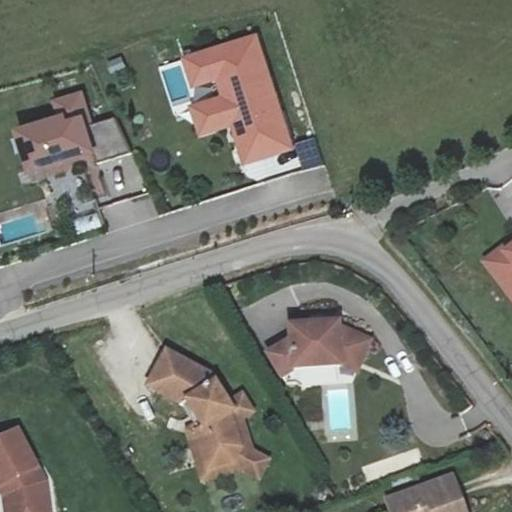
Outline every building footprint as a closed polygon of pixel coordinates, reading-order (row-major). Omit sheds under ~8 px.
[(256,38),(190,59),(199,86),(219,80),(225,99),(207,104),(214,123),(230,118),(233,127),(245,165),(291,150),(256,38)] [(190,59),(185,60),(194,88),(199,86),(190,59)] [(25,151),(32,174),(94,153),(98,166),(132,154),(115,119),(91,127),(81,96),(55,104),(61,121),(43,126),(48,143),(25,151)] [(207,104),(192,109),(201,137),(233,127),(230,118),(214,123),(207,104)] [(19,134),(25,151),(48,143),(43,126),(19,134)] [(52,202),(0,210),(0,243),(58,234),(52,202)] [(511,248),(485,269),(511,304),(511,248)] [(281,385),(294,378),(342,375),(341,359),(362,368),(371,350),(344,339),(340,339),(340,333),(291,336),(292,349),(268,362),(281,385)] [(164,354),(145,388),(178,407),(189,413),(200,431),(195,434),(193,435),(204,474),(227,467),(235,453),(225,417),(229,415),(224,408),(213,388),(208,390),(206,386),(209,380),(164,354)] [(341,359),(342,375),(357,381),(362,368),(341,359)] [(189,413),(178,407),(192,430),(184,433),(197,486),(237,475),(253,483),(263,466),(247,457),(237,423),(249,416),(239,399),(224,408),(229,415),(225,417),(235,453),(227,467),(204,474),(193,435),(195,434),(200,431),(189,413)] [(42,511),(39,481),(13,430),(0,436),(0,511),(42,511)] [(367,482),(424,462),(418,447),(361,467),(367,482)] [(470,511),(461,486),(395,509),(396,511),(470,511)]
